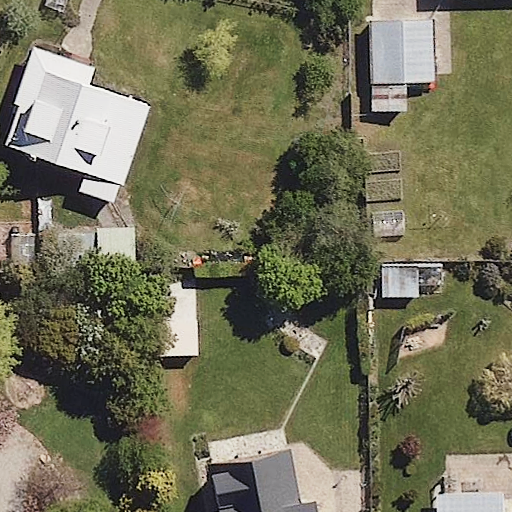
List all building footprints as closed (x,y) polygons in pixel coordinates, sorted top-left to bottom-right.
[(433,15),(364,15),(364,114),(408,114),(408,83),(433,83),(433,15)] [(94,65),(33,47),(4,144),(83,167),(77,187),(117,199),(145,104),(87,87),(94,65)] [(130,222),(95,224),(98,263),(133,260),(130,222)] [(423,256),(380,258),(382,302),(425,300),(423,256)] [(212,511),(318,511),(315,493),(298,496),(290,446),(204,459),(212,511)] [(511,511),(511,491),(434,494),(434,511),(511,511)]
